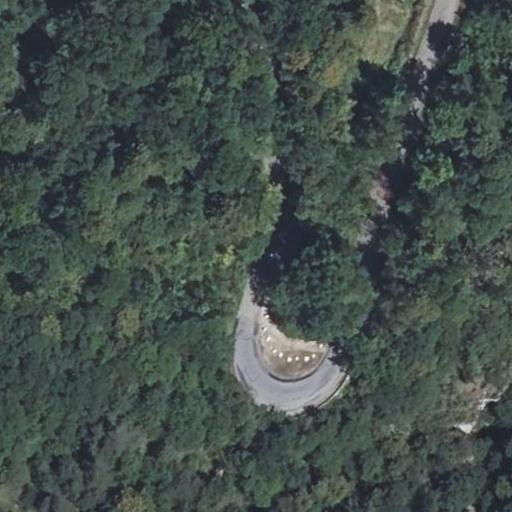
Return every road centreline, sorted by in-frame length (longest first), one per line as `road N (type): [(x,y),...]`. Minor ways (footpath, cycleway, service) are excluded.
road 1 (unclassified): [(452,0),(336,349),(317,385),(289,396),(254,381),(243,356),(285,137),(258,0)]
road 2 (track): [(274,394),(190,511)]
